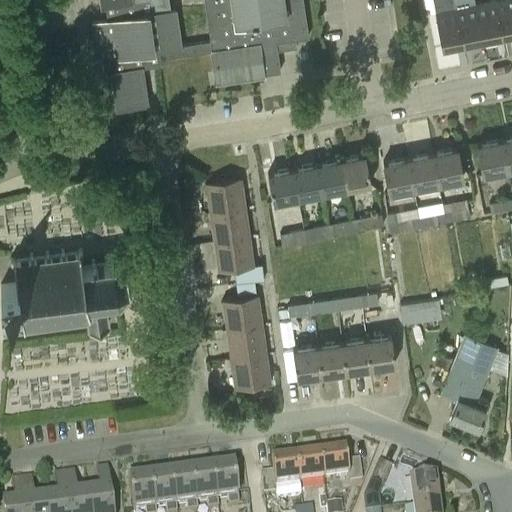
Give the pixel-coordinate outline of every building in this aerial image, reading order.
[(158,49),(182,46),(182,45),(177,7),(168,9),(166,0),(100,0),(102,5),(105,5),(106,19),(92,21),(97,57),(101,56),(104,75),(111,73),(116,108),(146,104),(141,68),(161,65),(160,58),(158,49)] [(203,0),(209,41),(182,45),(182,46),(158,49),(160,58),(212,50),(216,81),(280,71),(277,50),(296,47),(295,39),(308,37),(302,0),(203,0)] [(511,0),(498,0),(494,1),(500,36),(511,33),(511,0)] [(500,36),(494,1),(474,5),(481,40),(500,36)] [(474,5),(453,9),(460,44),(481,40),(474,5)] [(441,47),(460,44),(453,9),(434,13),(441,47)] [(511,136),(499,139),(506,170),(511,168),(511,136)] [(506,170),(499,139),(476,144),(482,175),(506,170)] [(456,147),(432,152),(438,183),(463,178),(456,147)] [(432,152),(406,157),(412,188),(438,183),(432,152)] [(364,153),(340,158),(346,188),(370,183),(364,153)] [(412,188),(406,157),(383,162),(389,193),(412,188)] [(315,163),(320,193),(346,188),(340,158),(315,163)] [(315,163),(290,168),(296,198),(320,193),(315,163)] [(273,203),(296,198),(290,168),(267,173),(273,203)] [(209,211),(245,206),(241,178),(205,183),(209,211)] [(511,201),(511,198),(489,202),(489,203),(478,205),(480,215),(491,212),(491,213),(511,208),(511,201)] [(470,217),(466,199),(441,203),(442,211),(444,221),(470,217)] [(209,211),(213,240),(249,235),(245,206),(209,211)] [(442,211),(418,216),(420,226),(444,221),(442,211)] [(380,212),(352,219),(354,231),(382,225),(380,212)] [(389,232),(420,226),(418,216),(397,221),(395,212),(386,213),(389,232)] [(352,219),(326,224),(329,236),(354,231),(352,219)] [(302,229),(304,241),(329,236),(326,224),(302,229)] [(282,245),(304,241),(302,229),(279,233),(282,245)] [(217,270),(253,265),(249,235),(213,240),(217,270)] [(128,269),(126,267),(122,268),(112,264),(113,259),(110,258),(109,263),(94,265),(94,261),(91,261),(91,266),(85,270),(82,267),(79,255),(82,251),(80,249),(76,253),(64,255),(63,250),(60,251),(60,255),(48,257),(48,252),(45,253),(45,257),(32,259),(32,255),(29,255),(29,259),(14,261),(10,258),(8,261),(15,265),(17,283),(0,285),(0,304),(0,305),(20,303),(22,322),(18,327),(21,329),(24,325),(39,323),(40,328),(42,327),(42,323),(55,321),(56,326),(58,325),(58,321),(70,319),(71,324),(74,323),(74,319),(86,317),(87,324),(85,327),(87,328),(90,325),(104,323),(107,325),(109,322),(106,320),(103,300),(115,297),(117,302),(120,301),(118,296),(125,288),(130,289),(130,286),(126,285),(123,271),(128,269)] [(487,286),(507,283),(506,275),(486,278),(487,286)] [(403,321),(443,317),(441,294),(459,293),(458,280),(429,283),(431,298),(401,301),(403,321)] [(254,281),(237,283),(238,294),(256,292),(254,281)] [(381,304),(394,302),(392,289),(358,295),(359,307),(361,307),(381,304)] [(221,300),(226,330),(262,325),(257,295),(221,300)] [(334,298),(336,311),(359,307),(358,295),(334,298)] [(334,298),(309,302),(310,314),(336,311),(334,298)] [(310,314),(309,302),(286,305),(288,317),(310,314)] [(266,352),(262,325),(226,330),(230,357),(266,352)] [(390,333),(363,337),(366,368),(394,364),(390,333)] [(477,429),(485,409),(485,408),(488,401),(477,396),(496,347),(464,333),(440,393),(456,399),(448,417),(477,429)] [(363,337),(340,341),(344,371),(366,368),(363,337)] [(340,341),(314,345),(319,375),(344,371),(340,341)] [(319,375),(314,345),(291,348),(296,379),(319,375)] [(446,366),(450,356),(437,351),(433,361),(446,366)] [(270,382),(266,352),(230,357),(234,387),(270,382)] [(146,395),(154,395),(152,382),(145,383),(146,395)] [(345,451),(318,454),(322,481),(347,477),(348,484),(361,482),(359,461),(347,463),(345,451)] [(318,454),(294,457),(298,484),(322,481),(318,454)] [(275,487),(298,484),(294,457),(270,461),(272,473),(259,475),(263,496),(276,494),(275,487)] [(210,462),(211,468),(215,502),(217,502),(226,500),(228,507),(238,506),(237,499),(233,465),(221,467),(220,461),(210,462)] [(200,470),(200,464),(190,465),(190,471),(195,505),(196,505),(206,503),(207,510),(217,509),(217,502),(215,502),(211,468),(200,470)] [(170,474),(174,507),(175,507),(185,506),(186,511),(195,511),(197,511),(196,505),(195,505),(190,471),(180,473),(179,466),(169,467),(170,474)] [(112,511),(107,469),(95,471),(98,490),(86,492),(88,511),(112,511)] [(148,470),(149,477),(154,510),(155,510),(165,509),(165,511),(175,511),(175,507),(174,507),(170,474),(159,475),(158,469),(148,470)] [(138,478),(138,472),(128,473),(129,479),(128,480),(132,511),(139,511),(144,511),(155,511),(155,510),(154,510),(149,477),(138,478)] [(74,473),(62,475),(67,511),(88,511),(86,492),(77,493),(74,473)] [(44,497),(45,511),(67,511),(62,475),(53,476),(56,496),(44,497)] [(408,481),(412,506),(438,502),(434,477),(408,481)] [(32,479),(18,481),(22,511),(45,511),(44,497),(34,499),(32,479)] [(22,511),(18,481),(10,482),(12,501),(1,503),(1,504),(0,503),(0,511),(22,511)] [(364,511),(371,511),(380,511),(378,497),(362,499),(364,511)] [(412,506),(412,511),(439,511),(438,502),(412,506)]
